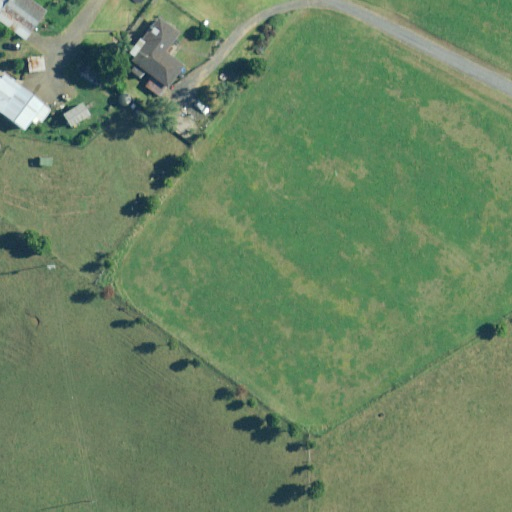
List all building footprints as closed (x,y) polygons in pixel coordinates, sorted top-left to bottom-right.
[(0,0),(0,22),(24,39),(45,11),(29,0),(0,0)] [(178,31),(158,16),(141,39),(146,42),(131,61),(135,65),(130,72),(145,83),(143,86),(157,96),(181,66),(162,52),(178,31)] [(41,56),(25,57),(27,72),(43,71),(41,56)] [(2,73),(0,71),(0,113),(21,130),(28,121),(36,127),(49,110),(2,73)] [(88,115),(80,102),(60,115),(68,128),(88,115)]
